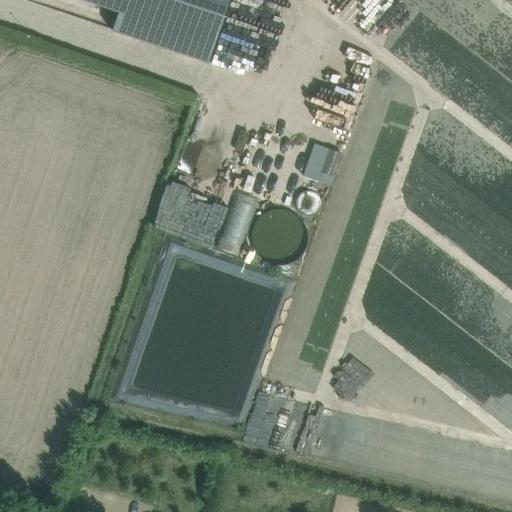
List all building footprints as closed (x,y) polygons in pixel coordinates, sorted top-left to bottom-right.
[(84,0),(118,11),(112,30),(206,62),(208,63),(229,0),(84,0)] [(411,32),(406,31),(408,25),(397,22),(393,36),(408,41),(411,32)] [(353,56),(352,82),(367,83),(368,56),(353,56)] [(475,76),(462,82),(464,88),(468,87),(474,100),(487,95),(483,85),(494,81),(492,74),(491,74),(487,64),(473,70),(475,76)] [(328,149),(321,172),(334,177),(342,154),(328,149)] [(217,216),(228,175),(194,166),(183,206),(217,216)] [(339,214),(353,212),(350,176),(336,177),(339,214)] [(511,381),(499,380),(496,410),(511,411),(511,381)]
